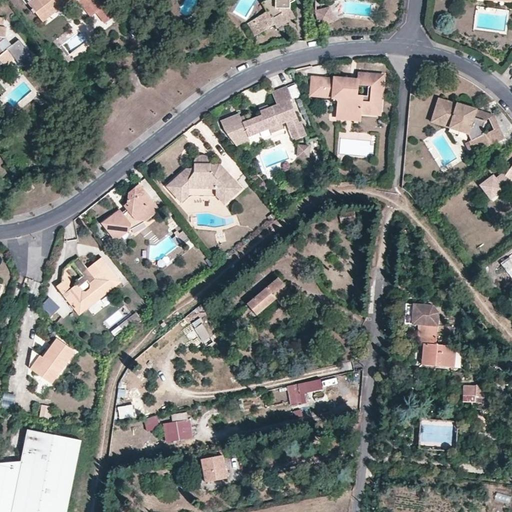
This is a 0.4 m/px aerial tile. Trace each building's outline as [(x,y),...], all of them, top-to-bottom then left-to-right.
[(61,5),(64,9),(76,0),(77,0),(90,17),(98,11),(102,8),(95,0),(31,0),(28,3),(33,9),(31,10),(34,13),(35,12),(38,16),(55,3),(59,7),(61,5)] [(266,0),(262,3),(267,12),(253,20),(261,33),(275,24),(277,28),(293,17),(290,9),(290,3),(294,0),(266,0)] [(38,16),(42,20),(59,7),(55,3),(38,16)] [(107,4),(102,8),(98,11),(106,22),(115,15),(107,4)] [(323,18),(318,20),(320,26),(334,21),(329,7),(320,10),(323,18)] [(323,18),(320,10),(315,12),(318,20),(323,18)] [(5,66),(16,58),(20,64),(32,54),(20,39),(13,45),(6,37),(7,28),(4,27),(5,18),(0,17),(0,59),(2,62),(1,63),(3,65),(4,64),(5,66)] [(248,23),(255,36),(261,33),(253,20),(248,23)] [(314,96),(335,97),(338,100),(338,110),(340,110),(339,114),(361,116),(361,113),(377,114),(378,101),(382,101),(383,87),(379,86),(380,75),(359,74),(358,79),(357,85),(348,84),(349,78),(334,77),(334,79),(313,78),(311,92),(314,96)] [(287,86),(272,92),(277,104),(268,108),(260,111),(262,115),(243,123),(240,113),(221,121),(225,130),(237,146),(250,141),(249,137),(269,129),(282,124),(286,123),(294,141),(307,136),(301,121),(299,122),(290,100),(292,99),(287,86)] [(469,142),(475,154),(504,140),(499,128),(494,130),(484,135),(482,130),(484,122),(473,119),(476,109),(457,103),(456,104),(439,99),(433,119),(461,127),(459,132),(468,135),(471,141),(469,142)] [(494,130),(499,128),(492,114),(476,109),(473,119),(484,122),(489,121),(494,130)] [(340,110),(338,110),(337,120),(361,122),(361,116),(339,114),(340,110)] [(461,127),(433,119),(431,124),(459,132),(461,127)] [(282,125),(269,129),(271,134),(283,129),(282,125)] [(465,144),(471,156),(475,154),(469,142),(465,144)] [(309,146),(298,145),(297,156),(308,157),(309,146)] [(196,164),(212,164),(212,163),(212,162),(210,159),(209,157),(205,155),(203,155),(201,155),(198,156),(197,158),(196,160),(194,164),(194,165),(196,164)] [(196,164),(194,165),(192,168),(186,168),(167,185),(182,201),(189,195),(217,195),(225,204),(242,188),(220,164),(212,164),(196,164)] [(511,166),(505,175),(503,173),(496,179),(493,175),(479,186),(490,200),(504,190),(502,188),(508,183),(511,185),(511,166)] [(25,189),(28,193),(35,188),(31,184),(25,189)] [(104,227),(112,237),(117,239),(121,239),(131,230),(132,224),(136,220),(145,223),(160,210),(140,185),(129,194),(126,209),(127,211),(123,214),(122,213),(116,212),(105,221),(104,227)] [(262,211),(257,205),(252,210),(257,216),(262,211)] [(355,210),(340,212),(342,220),(356,218),(355,210)] [(132,224),(131,230),(145,223),(136,220),(132,224)] [(56,286),(79,315),(88,309),(89,301),(96,302),(101,298),(102,293),(106,291),(106,283),(114,284),(119,280),(102,258),(87,269),(79,258),(72,263),(82,276),(76,281),(77,284),(70,290),(71,278),(64,269),(62,282),(56,286)] [(265,276),(260,270),(250,279),(254,285),(265,276)] [(248,303),(256,313),(276,297),(279,300),(285,295),(288,299),(294,293),(289,287),(280,276),(248,303)] [(50,316),(60,307),(50,296),(40,304),(50,316)] [(405,302),(404,322),(421,323),(438,325),(439,311),(432,304),(405,302)] [(109,328),(127,312),(122,307),(104,323),(109,328)] [(196,335),(202,342),(210,335),(199,321),(185,332),(191,340),(196,335)] [(438,325),(421,323),(420,334),(419,343),(423,343),(423,363),(455,365),(456,344),(437,343),(437,332),(438,325)] [(453,326),(438,325),(437,332),(452,333),(453,326)] [(45,359),(35,372),(51,384),(75,352),(57,339),(43,357),(45,359)] [(45,359),(43,357),(40,355),(30,369),(35,372),(45,359)] [(143,376),(149,368),(143,364),(137,371),(143,376)] [(34,390),(41,395),(46,386),(40,381),(34,390)] [(331,400),(326,382),(310,386),(313,404),(331,400)] [(464,401),(484,402),(485,384),(465,383),(464,401)] [(2,406),(13,407),(13,395),(2,395),(2,406)] [(48,418),(50,406),(41,404),(39,416),(48,418)] [(166,443),(183,440),(191,438),(189,429),(187,420),(185,413),(174,415),(175,423),(162,426),(166,443)] [(343,432),(341,419),(327,422),(330,435),(343,432)] [(26,431),(21,463),(0,464),(0,511),(67,511),(80,440),(26,431)] [(201,459),(223,454),(222,450),(200,454),(201,459)] [(225,466),(223,454),(201,459),(207,482),(228,478),(225,466)] [(248,497),(246,489),(239,491),(241,498),(248,497)]
